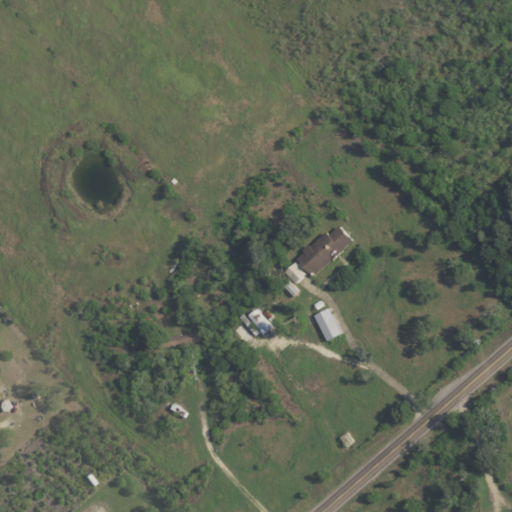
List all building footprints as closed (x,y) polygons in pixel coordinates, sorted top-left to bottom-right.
[(325,230),(294,258),(311,276),(351,240),(337,225),(328,234),(325,230)] [(294,283),(305,272),(294,261),(283,272),(294,283)] [(281,285),(290,294),(296,288),(287,279),(281,285)] [(312,314),(325,340),(340,333),(327,307),(312,314)] [(159,349),(199,340),(197,331),(157,339),(159,349)]
